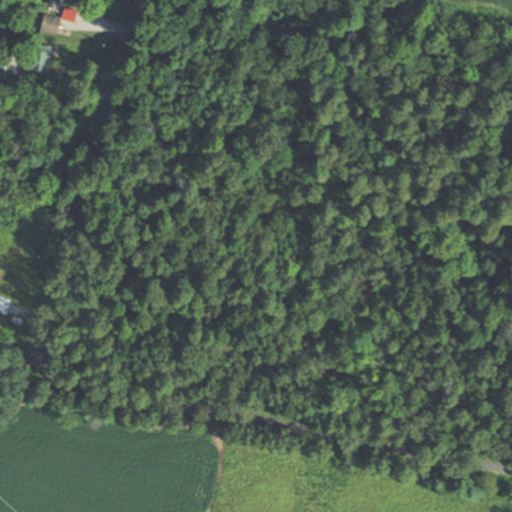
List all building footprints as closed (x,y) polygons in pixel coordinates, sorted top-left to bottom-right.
[(66,8),(67,0),(52,0),(51,6),(66,8)] [(42,30),(59,35),(65,18),(47,13),(42,30)] [(54,70),(54,49),(26,49),(26,70),(54,70)] [(0,80),(8,81),(8,63),(0,63),(0,80)] [(4,292),(25,292),(25,258),(4,258),(4,292)] [(0,312),(12,313),(12,299),(0,298),(0,312)]
